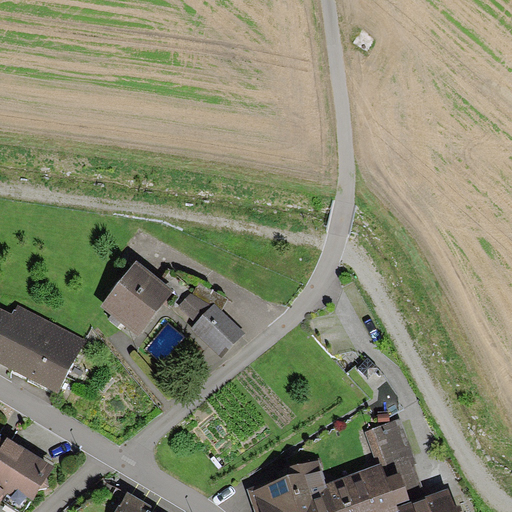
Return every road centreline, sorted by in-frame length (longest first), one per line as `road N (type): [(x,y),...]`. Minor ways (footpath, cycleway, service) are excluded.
road 1 (residential): [(326,0),(345,200),(324,276),(274,333),(125,463)]
road 2 (track): [(0,185),(152,207),(335,247)]
road 3 (residential): [(125,463),(0,387)]
